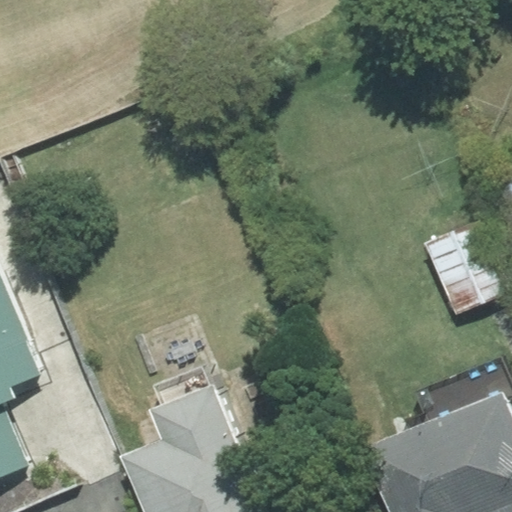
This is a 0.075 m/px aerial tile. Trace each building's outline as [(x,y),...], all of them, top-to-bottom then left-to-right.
[(511,198),(511,154),(497,160),(511,198)] [(461,308),(511,285),(511,280),(484,212),(430,233),(461,308)] [(45,371),(0,263),(0,475),(32,463),(4,397),(17,391),(14,384),(45,371)] [(344,375),(365,430),(395,419),(374,364),(344,375)] [(272,511),(217,370),(153,395),(166,425),(125,442),(152,511),(272,511)] [(511,390),(507,379),(366,436),(396,511),(470,511),(511,495),(511,390)] [(294,511),(368,511),(354,477),(291,501),(294,511)]
